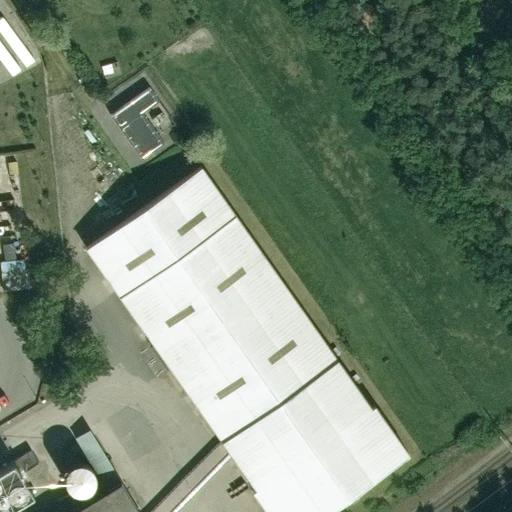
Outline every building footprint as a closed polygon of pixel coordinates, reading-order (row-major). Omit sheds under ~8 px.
[(0,73),(35,48),(6,7),(0,11),(0,73)] [(106,79),(121,73),(116,58),(100,63),(106,79)] [(158,136),(175,124),(148,87),(109,114),(141,159),(164,143),(158,136)] [(369,406),(202,168),(86,249),(254,488),(251,490),(265,511),(324,511),(407,454),(372,404),(369,406)] [(92,484),(81,460),(55,472),(66,496),(92,484)] [(0,511),(1,511),(32,494),(12,461),(0,468),(0,511)] [(140,511),(123,482),(70,511),(140,511)]
